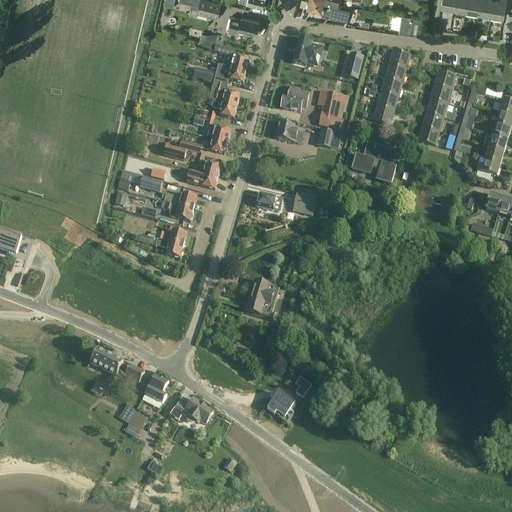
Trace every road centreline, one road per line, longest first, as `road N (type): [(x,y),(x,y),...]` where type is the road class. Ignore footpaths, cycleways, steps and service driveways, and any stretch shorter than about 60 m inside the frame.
road 1 (unclassified): [(366,511),(172,371)]
road 2 (residential): [(511,58),(279,21)]
road 3 (unclassified): [(229,208),(279,21)]
road 4 (unclassified): [(172,371),(0,293)]
road 5 (unclassified): [(172,371),(229,208)]
